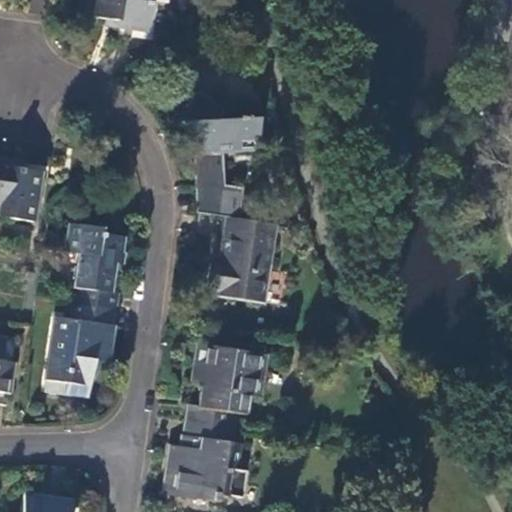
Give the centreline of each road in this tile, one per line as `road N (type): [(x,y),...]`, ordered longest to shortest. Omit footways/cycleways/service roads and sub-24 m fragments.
road 1 (residential): [(131,446),(162,229),(164,194),(152,154),(101,95),(17,77)]
road 2 (residential): [(0,448),(131,446)]
